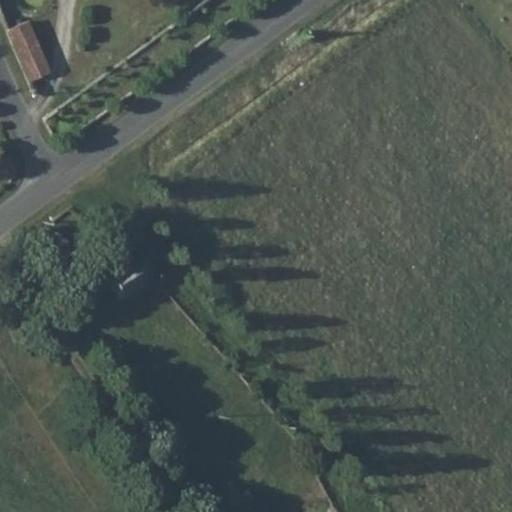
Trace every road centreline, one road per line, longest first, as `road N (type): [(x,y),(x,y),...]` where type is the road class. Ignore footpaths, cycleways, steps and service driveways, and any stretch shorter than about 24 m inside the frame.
road 1 (tertiary): [(50,184),(305,0)]
road 2 (residential): [(0,69),(50,184)]
